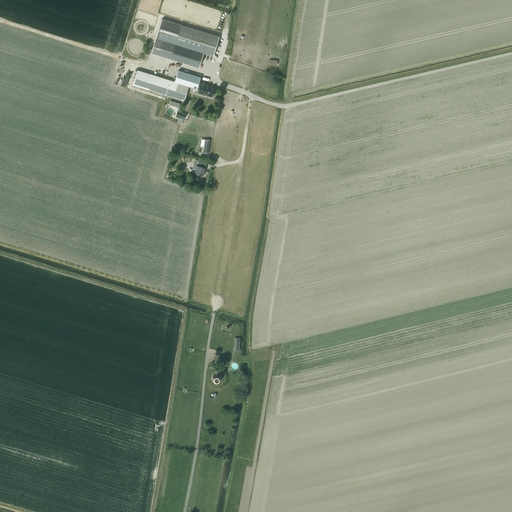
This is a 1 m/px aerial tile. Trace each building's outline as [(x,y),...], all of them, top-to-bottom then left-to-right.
[(162,19),(155,38),(175,44),(203,52),(213,55),(219,36),(162,19)] [(155,38),(151,53),(199,67),(203,52),(175,44),(155,38)] [(138,69),(133,84),(146,88),(184,100),(189,86),(189,85),(175,81),(151,74),(138,69)] [(178,70),(175,81),(189,85),(189,86),(197,88),(197,87),(199,83),(200,77),(178,70)] [(198,89),(196,93),(205,96),(205,94),(212,96),(214,92),(215,91),(215,89),(215,88),(210,86),(210,87),(206,86),(207,84),(201,82),(200,84),(199,83),(197,87),(200,88),(199,89),(198,89)] [(178,111),(176,117),(179,117),(178,120),(181,121),(182,121),(183,119),(184,119),(186,114),(178,111)] [(201,139),(200,146),(204,146),(203,153),(208,153),(210,140),(205,139),(205,140),(201,139)] [(195,160),(193,169),(195,169),(194,173),(204,176),(205,173),(206,168),(205,167),(207,162),(195,160)] [(221,381),(222,377),(219,374),(220,371),(216,370),(216,373),(213,376),(212,379),(214,382),(218,383),(221,381)]
